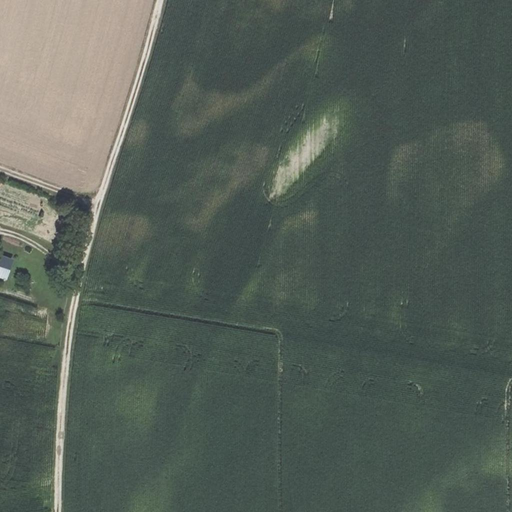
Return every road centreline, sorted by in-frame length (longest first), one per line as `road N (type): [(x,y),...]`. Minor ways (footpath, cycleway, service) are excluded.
road 1 (track): [(59,511),(63,393),(98,207)]
road 2 (track): [(98,207),(154,0)]
